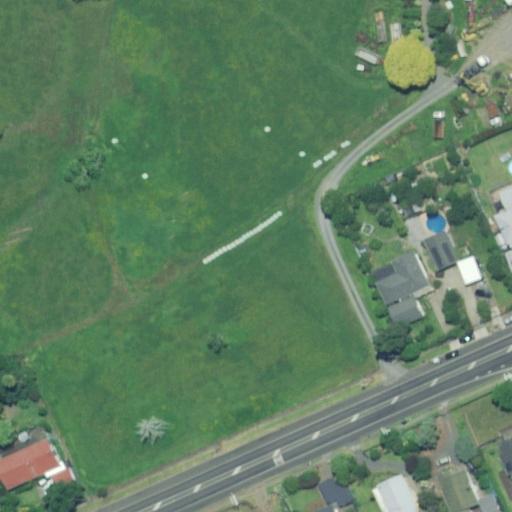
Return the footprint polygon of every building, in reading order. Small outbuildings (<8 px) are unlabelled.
[(511,98),(510,95),(500,101),(509,117),(511,114),(511,98)] [(461,98),(452,103),(461,119),(471,114),(461,98)] [(511,188),(503,192),(511,211),(511,212),(500,218),(511,244),(511,188)] [(424,203),(412,207),(416,216),(427,211),(424,203)] [(464,262),(449,231),(427,241),(442,272),(464,262)] [(421,298),(437,291),(434,285),(419,255),(377,275),(391,306),(392,309),(402,329),(429,316),(421,298)] [(487,280),(479,258),(463,264),(471,286),(487,280)] [(15,490),(50,475),(52,479),(44,483),(52,498),(84,484),(76,467),(72,469),(71,465),(58,438),(2,463),(15,490)] [(511,441),(502,446),(507,457),(504,458),(511,477),(511,476),(511,441)] [(474,511),(474,510),(485,506),(483,500),(471,469),(442,480),(454,511),(474,511)] [(419,511),(420,506),(406,476),(376,490),(385,511),(419,511)] [(354,503),(342,477),(323,485),(331,503),(340,500),(343,508),(354,503)] [(485,506),(487,511),(503,511),(497,494),(483,500),(485,506)]
